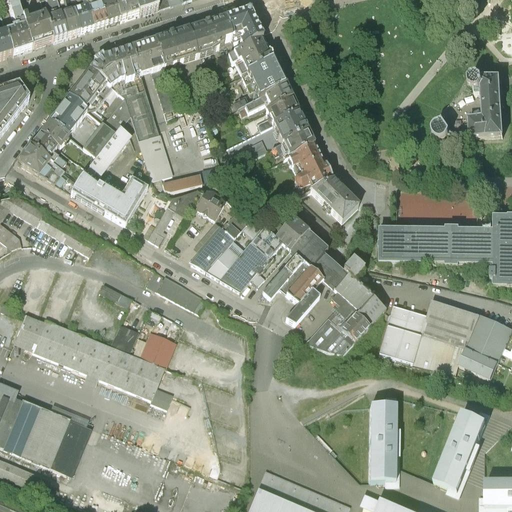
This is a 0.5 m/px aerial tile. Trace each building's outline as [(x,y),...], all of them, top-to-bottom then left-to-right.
[(31,52),(22,22),(15,0),(2,0),(4,4),(10,12),(15,28),(20,30),(21,33),(18,34),(17,32),(12,33),(12,35),(11,36),(6,37),(12,58),(17,57),(22,55),(31,52)] [(38,0),(44,19),(46,25),(51,24),(45,3),(52,0),(38,0)] [(46,25),(52,46),(57,44),(62,43),(66,41),(54,2),(53,0),(52,0),(45,3),(51,24),(46,25)] [(53,0),(54,2),(60,0),(61,0),(65,10),(70,8),(67,0),(53,0)] [(60,0),(54,2),(66,41),(70,40),(76,38),(79,37),(73,17),(67,19),(65,10),(61,0),(60,0)] [(67,0),(70,8),(71,11),(77,9),(76,8),(73,0),(67,0)] [(82,0),(73,0),(76,8),(79,8),(81,15),(73,17),(79,37),(82,36),(90,34),(93,33),(82,0)] [(82,0),(93,33),(95,32),(103,30),(106,29),(100,11),(93,13),(90,5),(92,3),(91,2),(96,0),(82,0)] [(96,0),(100,11),(106,29),(108,28),(116,25),(119,25),(113,5),(105,8),(102,0),(96,0)] [(113,4),(113,5),(119,25),(135,20),(138,19),(132,0),(122,0),(123,1),(113,4)] [(132,0),(138,19),(141,18),(153,14),(157,13),(153,0),(132,0)] [(180,0),(153,0),(157,13),(169,9),(176,7),(182,5),(180,0)] [(247,16),(246,16),(225,23),(231,43),(242,39),(243,44),(239,47),(242,52),(262,42),(260,38),(250,17),(249,17),(249,16),(248,16),(247,16)] [(26,21),(22,22),(31,52),(35,51),(52,46),(46,25),(44,19),(26,24),(26,21)] [(231,43),(225,23),(207,28),(187,34),(172,39),(154,45),(163,72),(210,57),(220,50),(219,47),(231,43)] [(0,62),(12,58),(6,37),(0,39),(0,62)] [(265,47),(262,42),(242,52),(235,55),(228,59),(232,67),(234,66),(241,79),(273,64),(265,47)] [(163,72),(154,45),(131,52),(139,77),(140,79),(151,75),(163,72)] [(139,77),(131,52),(102,62),(95,66),(89,74),(105,86),(115,95),(121,90),(121,87),(126,85),(128,92),(135,90),(132,79),(139,77)] [(277,72),(273,64),(241,79),(249,95),(254,93),(259,102),(285,89),(277,72)] [(175,111),(163,72),(151,75),(159,102),(164,115),(175,111)] [(105,86),(89,74),(79,87),(68,100),(84,112),(88,108),(105,86)] [(149,106),(140,79),(139,77),(132,79),(135,90),(128,92),(126,85),(121,87),(121,90),(115,95),(124,102),(130,119),(153,190),(164,194),(162,187),(161,181),(172,178),(158,138),(152,119),(149,106)] [(462,145),(470,144),(503,142),(501,113),(501,109),(500,96),(500,92),(500,85),(481,85),(479,83),(478,83),(476,82),(474,82),(472,83),(470,85),(468,87),(468,89),(468,92),(469,94),(474,97),(474,102),(477,103),(482,103),(483,124),(469,126),(470,141),(462,142),(450,141),(442,128),(441,128),(439,132),(438,132),(436,133),(435,135),(434,136),(433,137),(433,140),(433,142),(433,144),(434,146),(436,147),(438,148),(440,149),(442,149),(444,148),(446,147),(448,145),(448,144),(462,145)] [(105,86),(88,108),(106,122),(103,127),(115,137),(119,133),(130,119),(124,102),(115,95),(105,86)] [(0,94),(0,138),(29,102),(19,89),(0,94)] [(287,93),(285,89),(259,102),(248,107),(245,109),(248,115),(265,107),(265,105),(267,104),(271,112),(291,102),(287,93)] [(84,112),(68,100),(54,118),(49,124),(67,138),(87,114),(84,112)] [(237,112),(245,109),(248,107),(244,100),(234,105),(237,112)] [(297,113),(291,102),(271,112),(266,114),(269,120),(257,126),(260,133),(273,127),(298,115),(297,113)] [(302,123),(298,115),(273,127),(282,147),(307,134),(302,123)] [(207,127),(212,135),(219,132),(215,123),(207,127)] [(67,138),(49,124),(47,126),(40,136),(57,150),(59,151),(68,139),(67,138)] [(103,127),(102,127),(83,151),(96,161),(115,137),(103,127)] [(78,185),(70,197),(83,205),(95,212),(98,214),(125,230),(147,193),(131,183),(122,197),(116,193),(115,195),(108,190),(104,188),(102,192),(98,189),(99,189),(90,182),(96,175),(100,178),(129,142),(129,141),(119,133),(115,137),(96,161),(87,173),(78,185)] [(309,137),(307,134),(282,147),(272,151),(275,159),(286,154),(289,160),(314,147),(309,137)] [(57,150),(40,136),(38,138),(30,148),(64,174),(69,167),(53,155),(57,150)] [(262,142),(241,151),(247,163),(268,153),(262,142)] [(329,178),(314,147),(289,160),(288,160),(289,162),(288,163),(290,167),(292,168),(298,179),(297,180),(296,181),(296,182),(296,184),(296,185),(297,188),(280,195),(279,199),(283,207),(293,202),(300,198),(310,194),(332,183),(329,178)] [(64,174),(30,148),(29,150),(21,161),(21,163),(21,166),(54,187),(64,175),(64,174)] [(215,155),(222,176),(234,170),(226,150),(215,155)] [(64,175),(54,187),(70,197),(78,185),(64,175)] [(200,179),(162,187),(164,194),(170,196),(202,189),(200,179)] [(343,195),(332,183),(310,194),(341,225),(358,209),(353,205),(343,195)] [(172,204),(167,212),(184,223),(190,212),(199,197),(196,196),(172,204)] [(190,212),(196,216),(205,200),(199,197),(190,212)] [(303,203),(300,198),(293,202),(289,208),(312,228),(326,240),(334,232),(303,203)] [(205,200),(196,216),(209,224),(214,227),(223,211),(216,202),(212,199),(205,200)] [(97,268),(107,248),(99,243),(96,249),(16,200),(0,205),(0,244),(10,252),(20,250),(18,241),(0,228),(9,217),(97,268)] [(226,229),(229,232),(230,232),(239,240),(241,238),(244,234),(247,231),(237,218),(226,229)] [(511,220),(494,220),(494,228),(494,234),(464,234),(446,233),(410,233),(398,233),(391,233),(385,233),(381,233),(377,233),(377,249),(377,266),(384,266),(445,267),(493,267),(493,289),(511,288),(511,220)] [(252,248),(243,258),(231,248),(204,278),(239,299),(251,284),(255,280),(258,282),(268,270),(272,266),(270,264),(281,251),(287,257),(306,235),(292,223),(284,232),(274,224),(263,237),(262,237),(256,244),(252,248)] [(256,244),(262,237),(253,224),(247,231),(244,234),(256,244)] [(193,255),(198,259),(220,234),(215,230),(193,255)] [(229,232),(224,238),(233,246),(239,240),(230,232),(229,232)] [(233,246),(224,238),(220,234),(198,259),(194,264),(189,269),(204,278),(231,248),(233,246)] [(256,244),(244,234),(241,238),(252,248),(256,244)] [(163,242),(152,235),(147,244),(158,250),(163,242)] [(324,259),(328,254),(306,235),(287,257),(294,263),(294,262),(309,274),(322,285),(321,285),(337,299),(331,305),(335,308),(337,310),(332,316),(335,318),(329,325),(339,334),(354,317),(368,329),(381,314),(350,286),(363,271),(353,261),(341,274),(324,259)] [(262,299),(269,306),(274,300),(278,296),(285,302),(309,274),(294,262),(294,263),(279,279),(262,299)] [(322,285),(309,274),(285,302),(292,307),(297,311),(294,315),(285,326),(294,332),(318,304),(311,297),(321,285),(322,285)] [(198,318),(205,306),(153,275),(145,290),(198,318)] [(132,304),(103,288),(98,297),(127,312),(132,304)] [(431,302),(426,317),(421,335),(463,348),(476,317),(431,302)] [(0,314),(15,320),(17,311),(3,306),(0,312),(0,314)] [(505,346),(511,331),(477,316),(476,317),(463,348),(421,335),(426,317),(393,308),(378,357),(413,366),(456,376),(458,368),(489,382),(505,346)] [(353,349),(368,329),(354,317),(339,334),(353,349)] [(43,326),(24,319),(22,326),(13,347),(86,376),(82,385),(94,390),(98,381),(151,403),(150,405),(166,412),(172,399),(156,392),(164,372),(139,362),(129,357),(110,350),(44,323),(43,326)] [(353,349),(339,334),(329,325),(305,349),(343,360),(353,349)] [(119,329),(110,350),(129,357),(137,337),(119,329)] [(149,337),(139,362),(164,372),(174,347),(149,337)] [(0,478),(60,503),(66,487),(0,460),(0,448),(72,478),(91,430),(86,428),(50,413),(15,399),(18,392),(0,384),(0,478)] [(387,411),(371,411),(371,487),(386,486),(386,490),(400,489),(400,461),(403,461),(403,436),(400,436),(401,422),(400,412),(400,401),(387,400),(387,411)] [(53,406),(50,413),(86,428),(89,421),(53,406)] [(463,417),(435,484),(449,492),(447,496),(460,501),(471,475),(473,475),(478,464),(483,451),(481,450),(490,428),(493,418),(482,414),(477,423),(463,417)] [(349,511),(351,508),(268,473),(251,511),(349,511)] [(511,511),(511,485),(486,485),(486,500),(480,500),(480,511),(511,511)] [(400,511),(371,500),(366,511),(400,511)]
